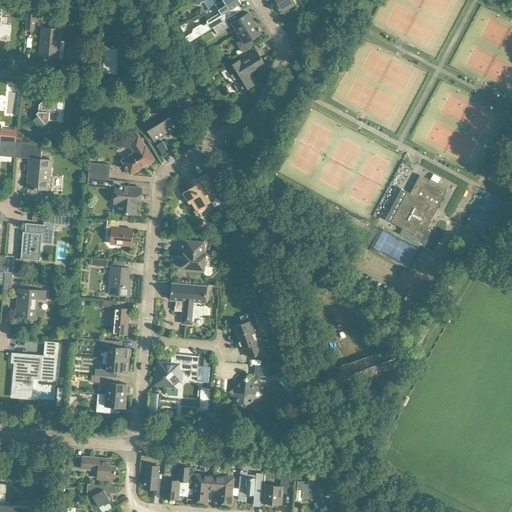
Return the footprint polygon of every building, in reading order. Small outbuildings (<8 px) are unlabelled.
[(189,42),(213,27),(241,10),(237,3),(240,1),(239,0),(222,0),(215,4),(220,12),(207,20),(206,24),(203,25),(200,25),(193,29),(192,33),(185,37),(189,42)] [(294,0),(275,0),(277,3),(275,5),(281,13),(283,12),(284,14),(289,11),(288,9),(296,3),(294,0)] [(217,34),(231,26),(227,19),(241,10),(213,27),(217,34)] [(27,11),(26,29),(34,30),(36,11),(27,11)] [(255,23),(249,13),(232,23),(238,33),(255,23)] [(0,39),(10,41),(11,25),(7,24),(7,17),(2,17),(1,24),(0,23),(0,39)] [(255,23),(238,33),(242,40),(236,43),(242,52),(255,44),(252,39),(261,33),(260,30),(259,27),(258,28),(255,23)] [(39,59),(44,60),(44,61),(47,61),(47,60),(58,61),(61,29),(42,27),(39,59)] [(114,48),(114,47),(111,47),(106,47),(106,48),(105,60),(100,59),(99,71),(104,72),(104,68),(117,69),(119,49),(114,48)] [(242,61),(241,60),(227,68),(236,82),(233,83),(239,93),(247,89),(254,84),(253,84),(248,75),(265,65),(257,52),(242,61)] [(65,91),(65,92),(66,92),(80,93),(81,82),(66,80),(65,91)] [(38,116),(32,120),(39,129),(40,128),(49,120),(54,121),(58,121),(60,123),(62,121),(63,122),(63,120),(65,100),(65,94),(63,94),(63,91),(44,89),(43,101),(43,106),(39,106),(40,104),(39,104),(38,111),(36,113),(38,116)] [(169,117),(169,115),(150,113),(149,112),(148,112),(149,114),(147,129),(149,129),(147,130),(154,140),(179,125),(172,115),(169,117)] [(1,129),(0,139),(16,141),(17,129),(17,126),(15,125),(15,129),(1,128),(1,129)] [(144,146),(143,144),(138,136),(128,142),(130,144),(135,152),(122,160),(125,166),(124,167),(126,169),(127,168),(130,174),(154,159),(145,146),(144,146)] [(0,153),(15,154),(16,141),(0,139),(0,153)] [(15,154),(15,157),(29,158),(27,188),(35,188),(35,189),(38,190),(47,190),(49,168),(51,168),(52,160),(41,159),(42,143),(16,141),(15,154)] [(163,141),(158,144),(157,145),(163,156),(170,153),(165,144),(163,141)] [(89,162),(88,178),(109,180),(110,164),(89,162)] [(207,173),(197,179),(196,177),(190,181),(194,186),(183,192),(190,204),(192,202),(196,209),(193,211),(197,218),(212,209),(208,203),(211,201),(209,198),(218,192),(207,173)] [(426,229),(447,190),(419,175),(410,193),(407,192),(406,192),(409,193),(393,223),(391,221),(390,222),(403,228),(400,234),(411,240),(412,238),(424,244),(431,231),(426,229)] [(120,181),(109,180),(88,178),(87,186),(115,188),(114,203),(119,203),(118,213),(135,214),(136,205),(140,205),(141,198),(142,188),(122,186),(121,185),(120,185),(120,181)] [(52,243),(53,226),(54,224),(69,225),(70,212),(50,210),(49,222),(44,222),(44,225),(26,223),(25,232),(23,232),(21,258),(39,260),(40,242),(52,243)] [(374,216),(381,219),(383,213),(376,210),(374,216)] [(133,230),(119,228),(119,221),(107,220),(107,227),(111,228),(110,243),(132,245),(131,245),(133,230)] [(183,268),(204,270),(205,253),(209,253),(209,256),(210,240),(204,240),(204,242),(181,240),(180,251),(185,252),(183,268)] [(14,256),(6,256),(4,272),(13,273),(14,256)] [(91,265),(107,267),(108,260),(92,258),(91,265)] [(130,296),(130,286),(128,285),(130,268),(111,266),(109,294),(130,296)] [(315,294),(320,293),(319,291),(329,288),(329,289),(334,288),(327,269),(309,275),(315,294)] [(4,272),(3,284),(4,284),(3,288),(11,289),(13,273),(4,272)] [(200,318),(199,317),(200,315),(203,316),(204,306),(196,306),(197,302),(205,302),(206,286),(172,283),(170,300),(179,300),(178,306),(175,306),(174,311),(183,311),(182,323),(192,324),(192,321),(194,322),(195,323),(196,324),(197,325),(198,325),(199,325),(200,325),(201,324),(202,323),(202,322),(202,321),(202,320),(202,319),(201,319),(201,318),(200,318)] [(16,316),(36,318),(37,298),(45,299),(46,291),(18,288),(16,316)] [(129,309),(117,308),(118,301),(103,300),(102,307),(114,308),(114,317),(111,316),(111,324),(113,325),(112,333),(127,335),(129,309)] [(242,324),(233,326),(238,341),(236,342),(239,349),(245,347),(249,357),(261,353),(256,338),(262,337),(261,335),(253,312),(241,316),(240,316),(242,324)] [(119,347),(120,341),(101,340),(101,346),(101,350),(108,351),(107,358),(129,360),(130,348),(119,347)] [(43,356),(57,357),(59,342),(45,341),(43,356)] [(393,347),(336,367),(343,387),(400,367),(393,347)] [(32,391),(33,379),(33,375),(56,377),(57,357),(43,356),(13,353),(12,362),(17,362),(16,370),(14,370),(13,385),(21,386),(21,390),(32,391)] [(154,385),(154,388),(154,387),(155,385),(168,386),(168,379),(170,377),(174,374),(178,378),(180,378),(181,370),(183,370),(191,370),(190,376),(197,377),(199,356),(198,356),(193,356),(172,354),(171,361),(168,360),(168,361),(165,363),(158,362),(157,373),(155,374),(154,385)] [(200,357),(199,365),(208,366),(209,358),(205,357),(205,355),(201,355),(201,357),(200,357)] [(91,375),(106,376),(114,377),(115,371),(128,372),(129,360),(107,358),(106,364),(100,363),(100,369),(95,369),(95,375),(91,375)] [(255,365),(254,376),(249,380),(246,377),(229,391),(243,408),(260,394),(252,384),(261,376),(269,377),(279,374),(280,363),(270,366),(255,365)] [(105,383),(106,376),(91,375),(91,382),(105,383)] [(106,394),(126,396),(127,384),(107,382),(106,394)] [(126,396),(106,394),(105,406),(99,405),(99,412),(110,413),(111,406),(125,407),(126,396)] [(111,459),(82,456),(81,469),(98,470),(97,478),(107,479),(108,477),(115,477),(116,466),(110,466),(111,459)] [(158,473),(159,466),(146,464),(144,488),(157,490),(157,486),(163,486),(164,479),(164,473),(158,473)] [(178,480),(164,479),(163,486),(162,498),(179,500),(180,496),(188,496),(190,467),(179,466),(178,480)] [(240,471),(238,500),(245,501),(246,493),(262,495),(264,473),(256,473),(256,478),(247,477),(247,472),(240,471)] [(208,489),(213,489),(214,476),(195,474),(193,501),(207,502),(208,489)] [(233,478),(214,476),(213,489),(219,490),(218,503),(231,504),(233,478)] [(283,493),(292,494),(293,478),(281,477),(280,486),(264,485),(262,503),(282,504),(283,493)] [(332,504),(326,487),(320,489),(319,485),(315,485),(316,480),(309,480),(308,484),(304,484),(304,481),(297,481),(297,489),(302,489),(302,498),(315,499),(316,499),(319,508),(332,504)] [(0,511),(28,511),(29,506),(5,504),(6,484),(0,483),(0,511)] [(87,494),(87,495),(87,497),(87,498),(88,499),(89,499),(89,500),(90,501),(91,501),(92,501),(93,501),(94,501),(95,501),(99,507),(104,504),(104,505),(111,501),(108,496),(110,495),(110,492),(116,493),(116,486),(90,484),(89,491),(90,491),(89,492),(88,493),(87,494)]
